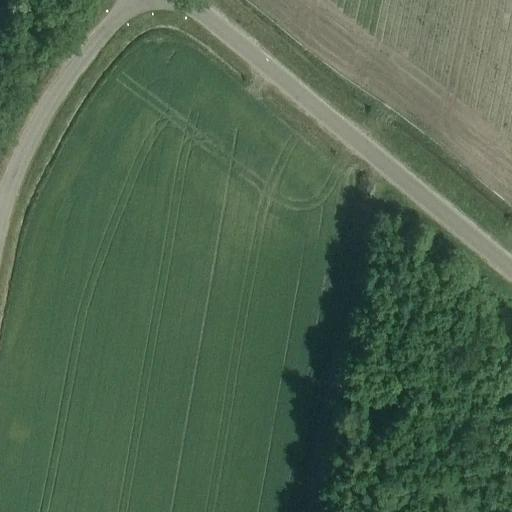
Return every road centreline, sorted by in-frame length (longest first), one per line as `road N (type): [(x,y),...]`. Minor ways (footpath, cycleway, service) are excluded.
road 1 (tertiary): [(185,0),(511,271)]
road 2 (unclassified): [(0,216),(28,142),(85,54),(137,0)]
